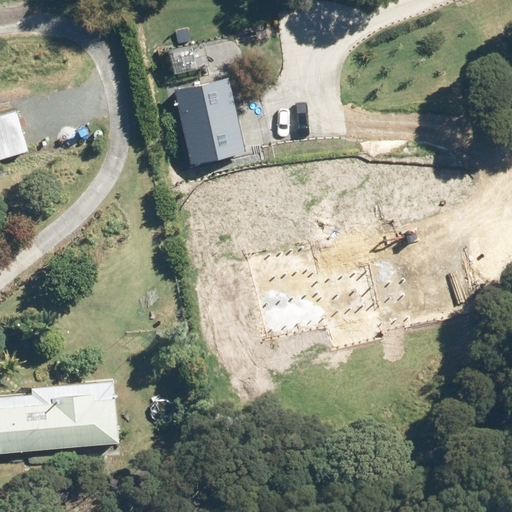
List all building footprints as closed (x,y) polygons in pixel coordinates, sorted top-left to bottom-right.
[(211,38),(172,46),(177,75),(217,67),(211,38)] [(247,152),(232,83),(176,95),(191,164),(247,152)] [(88,107),(63,107),(63,136),(88,136),(88,107)] [(0,158),(33,149),(23,112),(0,119),(0,158)] [(39,386),(0,386),(0,445),(127,442),(125,375),(38,377),(39,386)]
